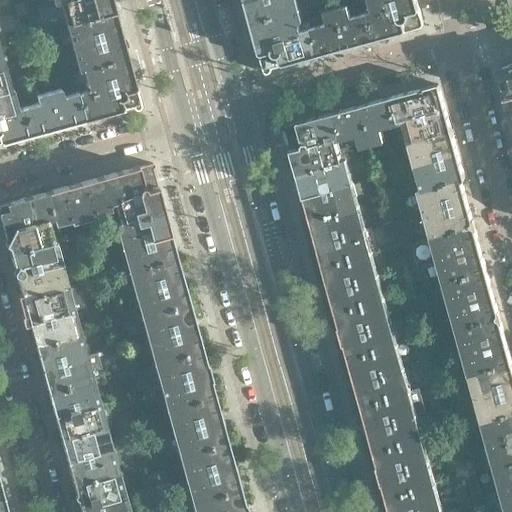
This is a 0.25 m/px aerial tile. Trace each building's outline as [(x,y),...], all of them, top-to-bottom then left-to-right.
[(113,10),(110,0),(63,0),(69,22),(113,10)] [(295,10),(291,0),(244,0),(250,23),(295,10)] [(416,0),(368,0),(371,11),(375,13),(417,2),(416,0)] [(424,26),(418,6),(417,2),(375,13),(371,11),(366,12),(374,39),(404,31),(424,26)] [(374,39),(366,12),(350,17),(348,9),(336,12),(346,47),(374,39)] [(120,33),(113,10),(69,22),(76,45),(120,33)] [(300,30),(295,10),(250,23),(257,46),(298,34),(300,30)] [(346,47),(336,12),(324,15),(326,23),(312,27),(319,54),(346,47)] [(319,54),(312,27),(300,30),(298,34),(257,46),(263,69),(264,70),(265,70),(266,70),(285,64),(319,54)] [(126,57),(120,33),(76,45),(82,69),(126,57)] [(133,80),(126,57),(82,69),(88,89),(91,91),(133,80)] [(511,64),(498,68),(505,95),(504,95),(511,121),(511,120),(511,64)] [(139,104),(133,80),(91,91),(88,89),(77,92),(84,119),(117,110),(137,105),(138,105),(139,105),(139,104)] [(445,107),(440,87),(440,86),(439,85),(438,84),(437,84),(435,84),(390,96),(398,123),(403,122),(406,117),(445,107)] [(17,108),(11,88),(5,90),(0,91),(0,116),(15,112),(17,108)] [(84,119),(77,92),(61,96),(59,88),(47,92),(57,126),(84,119)] [(57,126),(47,92),(35,95),(37,103),(22,107),(29,134),(57,126)] [(398,123),(390,96),(334,112),(342,139),(358,134),(360,141),(383,135),(382,128),(398,123)] [(0,142),(29,134),(22,107),(17,108),(15,112),(0,116),(0,142)] [(452,130),(445,107),(406,117),(403,122),(409,142),(415,140),(452,130)] [(342,139),(334,112),(284,125),(283,126),(282,127),(282,128),(283,129),(284,130),(284,131),(286,131),(291,149),(331,138),(336,140),(342,139)] [(458,154),(452,130),(415,140),(421,164),(458,154)] [(341,160),(336,140),(331,138),(291,149),(297,172),(341,160)] [(396,158),(393,146),(375,151),(378,163),(396,158)] [(464,177),(458,154),(421,164),(428,187),(464,177)] [(348,184),(341,160),(297,172),(303,196),(348,184)] [(156,187),(151,168),(152,167),(153,167),(153,165),(153,164),(152,163),(151,163),(150,163),(100,176),(108,203),(113,202),(115,198),(156,187)] [(388,198),(381,175),(365,179),(369,195),(359,197),(361,205),(388,198)] [(108,203),(100,176),(45,191),(53,218),(68,214),(70,222),(83,219),(94,215),(92,208),(108,203)] [(467,202),(462,181),(463,180),(464,180),(464,179),(464,178),(464,177),(428,187),(422,189),(429,213),(467,202)] [(354,207),(348,184),(303,196),(310,219),(354,207)] [(163,210),(156,187),(115,198),(113,202),(118,222),(163,210)] [(53,218),(45,191),(0,203),(0,221),(2,229),(43,218),(47,220),(53,218)] [(474,225),(467,202),(429,213),(435,236),(474,225)] [(361,230),(354,207),(310,219),(316,242),(361,230)] [(169,233),(163,210),(118,222),(125,245),(169,233)] [(53,240),(47,220),(43,218),(2,229),(8,252),(49,241),(53,240)] [(480,248),(474,225),(435,236),(441,258),(480,248)] [(367,253),(361,230),(316,242),(323,265),(367,253)] [(175,256),(169,233),(125,245),(115,248),(120,264),(129,262),(131,268),(175,256)] [(55,264),(49,241),(8,252),(15,275),(55,264)] [(486,271),(480,248),(441,258),(448,281),(486,271)] [(373,276),(367,253),(323,265),(329,289),(373,276)] [(182,279),(179,268),(175,256),(131,268),(138,291),(182,279)] [(62,287),(55,264),(15,275),(21,298),(62,287)] [(493,294),(486,271),(448,281),(454,304),(493,294)] [(111,281),(109,274),(109,273),(98,276),(100,284),(111,281)] [(380,300),(373,276),(329,289),(335,312),(380,300)] [(188,302),(185,291),(182,279),(138,291),(144,315),(188,302)] [(68,311),(62,287),(21,298),(27,322),(68,311)] [(499,317),(493,294),(454,304),(460,327),(499,317)] [(386,323),(380,300),(335,312),(342,335),(386,323)] [(195,326),(191,314),(188,302),(144,315),(150,338),(195,326)] [(74,334),(68,311),(27,322),(34,345),(74,334)] [(122,320),(120,313),(109,316),(111,323),(122,320)] [(505,339),(499,317),(460,327),(467,350),(505,339)] [(124,328),(122,320),(111,323),(113,331),(124,328)] [(392,346),(386,323),(342,335),(348,358),(392,346)] [(201,349),(198,337),(195,326),(150,338),(157,361),(201,349)] [(81,357),(74,334),(34,345),(40,368),(81,357)] [(511,362),(505,339),(467,350),(473,373),(511,362)] [(399,369),(392,346),(348,358),(354,381),(399,369)] [(207,372),(204,360),(201,349),(157,361),(163,384),(207,372)] [(87,380),(81,357),(40,368),(46,391),(87,380)] [(135,367),(133,359),(122,362),(124,370),(135,367)] [(511,386),(511,363),(511,362),(473,373),(479,396),(511,386)] [(137,375),(135,367),(124,370),(126,377),(137,375)] [(405,392),(399,369),(354,381),(361,404),(405,392)] [(214,395),(210,383),(207,372),(163,384),(169,407),(214,395)] [(93,403),(87,380),(46,391),(53,414),(93,403)] [(511,411),(511,386),(479,396),(486,419),(511,411)] [(411,415),(405,392),(361,404),(367,427),(411,415)] [(220,418),(217,407),(214,395),(169,407),(176,430),(220,418)] [(99,426),(93,403),(53,414),(59,437),(99,426)] [(148,413),(145,405),(135,408),(137,416),(148,413)] [(511,436),(511,411),(486,419),(492,442),(511,436)] [(150,421),(148,413),(137,416),(139,424),(150,421)] [(418,438),(411,415),(367,427),(373,451),(418,438)] [(226,441),(223,430),(220,418),(176,430),(182,453),(226,441)] [(106,450),(99,426),(59,437),(65,461),(106,450)] [(511,460),(511,436),(492,442),(498,465),(511,460)] [(424,462),(418,438),(373,451),(380,474),(424,462)] [(233,464),(230,453),(226,441),(182,453),(188,477),(233,464)] [(112,473),(106,450),(65,461),(72,484),(112,473)] [(160,459),(158,452),(147,455),(149,462),(160,459)] [(162,467),(160,459),(149,462),(152,470),(162,467)] [(511,485),(511,460),(498,465),(505,488),(511,485)] [(430,485),(424,462),(380,474),(386,497),(430,485)] [(239,488),(236,475),(233,464),(188,477),(195,500),(239,488)] [(118,496),(112,473),(72,484),(78,507),(118,496)] [(421,511),(437,508),(430,485),(386,497),(390,511),(421,511)] [(240,511),(245,511),(242,499),(239,488),(195,500),(198,511),(240,511)] [(122,511),(118,496),(78,507),(79,511),(122,511)] [(173,506),(171,498),(160,501),(162,509),(173,506)]
